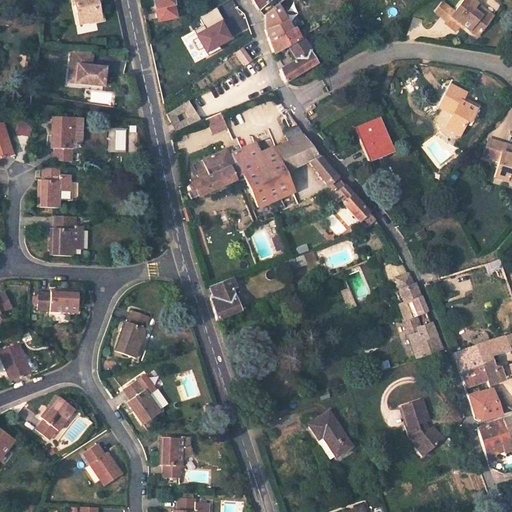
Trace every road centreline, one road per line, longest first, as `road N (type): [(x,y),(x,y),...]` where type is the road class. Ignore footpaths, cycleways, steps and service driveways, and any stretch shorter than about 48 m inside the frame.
road 1 (residential): [(500,511),(457,382),(397,242),(272,75),(247,0)]
road 2 (residential): [(184,264),(127,0)]
road 3 (residential): [(265,511),(184,264)]
road 4 (residential): [(137,511),(136,459),(81,367)]
